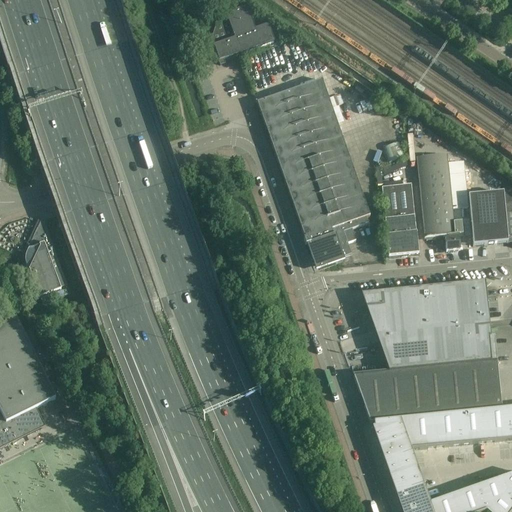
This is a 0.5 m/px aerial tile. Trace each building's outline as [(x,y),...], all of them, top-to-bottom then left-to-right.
[(254,32),(246,9),(216,20),(211,40),(219,63),(273,44),(268,27),(254,32)] [(305,247),(306,247),(315,273),(344,263),(343,259),(351,256),(347,245),(355,242),(351,231),(368,225),(366,219),(369,218),(335,120),(346,115),(341,98),(329,102),(321,82),(257,105),(304,240),(303,241),(305,247)] [(383,149),(389,164),(404,159),(399,144),(383,149)] [(424,240),(448,238),(455,237),(453,224),(452,211),(447,166),(446,157),(416,160),(424,240)] [(463,164),(447,166),(452,211),(467,210),(463,164)] [(411,186),(381,190),(381,191),(383,204),(388,259),(418,256),(411,186)] [(468,198),(472,248),(507,244),(507,237),(503,194),(468,198)] [(511,200),(503,194),(507,237),(511,236),(511,244),(511,245),(511,200)] [(29,275),(39,300),(61,292),(60,289),(66,287),(43,222),(40,223),(41,225),(38,230),(37,229),(33,238),(34,240),(30,248),(29,248),(26,254),(25,257),(24,260),(24,262),(24,265),(25,268),(26,270),(28,273),(29,275)] [(444,239),(446,253),(460,252),(459,238),(459,236),(463,236),(462,223),(453,224),(455,237),(448,238),(448,239),(444,239)] [(369,315),(390,374),(497,364),(494,338),(488,338),(483,287),(403,295),(403,293),(361,297),(367,316),(369,315)] [(0,450),(45,428),(36,410),(55,400),(45,380),(53,376),(31,332),(23,335),(16,320),(0,327),(0,450)] [(369,425),(373,424),(501,411),(497,364),(390,374),(361,377),(353,377),(353,378),(369,425)] [(63,389),(59,381),(59,380),(58,380),(51,384),(55,393),(63,389)] [(511,511),(511,476),(430,505),(419,476),(411,452),(511,441),(511,410),(501,411),(373,424),(374,429),(372,430),(376,442),(391,484),(400,511),(511,511)]
